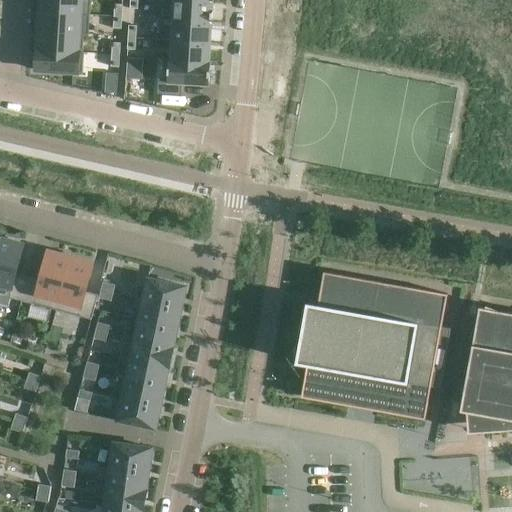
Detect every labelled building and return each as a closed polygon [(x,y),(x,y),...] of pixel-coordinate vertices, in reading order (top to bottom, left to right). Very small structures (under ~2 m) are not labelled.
[(41,0),(41,12),(90,15),(90,0),(41,0)] [(138,9),(138,0),(130,0),(130,9),(138,9)] [(164,0),(163,19),(212,22),(213,2),(184,0),(164,0)] [(511,0),(483,0),(488,19),(490,18),(496,42),(488,88),(493,108),(511,111),(511,0)] [(114,17),(122,17),(123,5),(115,5),(114,17)] [(41,12),(40,31),(84,34),(84,33),(79,33),(80,16),(90,16),(90,15),(41,12)] [(121,29),(122,17),(114,17),(113,28),(121,29)] [(163,19),(163,20),(173,21),(172,40),(210,43),(212,22),(163,19)] [(129,26),(128,38),(136,38),(137,26),(129,26)] [(37,49),(37,50),(84,53),(84,52),(83,52),(84,34),(40,31),(39,49),(37,49)] [(136,38),(128,38),(127,50),(135,50),(136,38)] [(164,59),(164,60),(211,63),(211,62),(209,62),(210,43),(172,40),(170,60),(164,59)] [(112,55),(119,56),(120,44),(112,43),(112,55)] [(37,50),(36,70),(83,73),(84,53),(37,50)] [(119,67),(119,56),(112,55),(111,67),(119,67)] [(158,81),(158,94),(181,96),(182,84),(209,86),(211,63),(164,60),(163,81),(158,81)] [(0,289),(11,293),(9,298),(21,301),(28,277),(16,274),(24,244),(19,243),(20,239),(6,235),(5,239),(1,238),(0,237),(0,289)] [(28,277),(21,301),(34,305),(56,311),(59,301),(70,257),(47,251),(40,280),(28,277)] [(59,301),(56,311),(79,317),(91,320),(98,295),(86,292),(93,263),(70,257),(59,301)] [(307,303),(297,362),(308,364),(306,372),(302,396),(302,397),(349,405),(350,400),(379,405),(378,410),(425,419),(431,387),(440,388),(451,329),(441,327),(447,294),(416,289),(389,284),(389,287),(380,285),(380,282),(375,281),(324,272),(318,305),(307,303)] [(181,308),(186,287),(148,279),(143,300),(181,308)] [(113,293),(115,286),(103,282),(101,290),(113,293)] [(111,301),(113,293),(101,290),(99,298),(111,301)] [(177,328),(181,308),(143,300),(139,320),(177,328)] [(511,314),(486,306),(485,309),(479,307),(461,411),(467,412),(469,433),(511,430),(511,314)] [(173,348),(177,328),(139,320),(135,340),(173,348)] [(108,334),(110,326),(98,323),(96,331),(108,334)] [(106,342),(108,334),(96,331),(94,338),(106,342)] [(169,368),(173,348),(135,340),(130,360),(168,368),(169,368)] [(164,388),(168,368),(130,360),(126,380),(164,388)] [(97,373),(99,366),(87,362),(85,370),(97,373)] [(95,381),(97,373),(85,370),(83,378),(95,381)] [(38,384),(41,377),(29,373),(26,380),(38,384)] [(36,392),(38,384),(26,380),(24,388),(36,392)] [(160,408),(164,388),(126,380),(122,400),(160,408)] [(90,401),(92,393),(80,390),(78,398),(90,401)] [(155,429),(160,408),(122,400),(117,420),(155,429)] [(25,425),(28,418),(16,414),(13,422),(25,425)] [(23,433),(25,425),(13,422),(11,429),(23,433)] [(149,470),(152,449),(113,443),(110,464),(149,470)] [(78,460),(79,451),(67,450),(66,458),(78,460)] [(466,457),(475,510),(490,508),(480,455),(466,457)] [(146,490),(149,470),(110,464),(107,485),(146,490)] [(75,480),(76,472),(64,470),(63,478),(75,480)] [(74,488),(75,480),(63,478),(62,486),(74,488)] [(50,495),(51,487),(39,485),(38,493),(50,495)] [(143,510),(146,490),(107,485),(104,505),(143,510)] [(48,503),(50,495),(38,493),(36,501),(48,503)]
